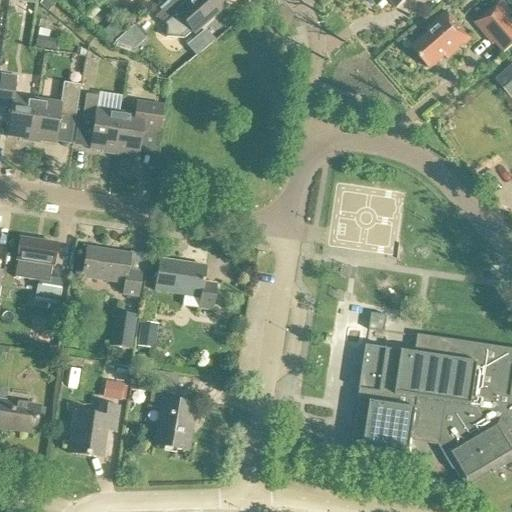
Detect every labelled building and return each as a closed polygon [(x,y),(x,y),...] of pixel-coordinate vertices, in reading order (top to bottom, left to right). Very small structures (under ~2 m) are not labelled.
[(217,0),(192,0),(186,6),(181,0),(175,0),(155,18),(163,28),(165,26),(164,39),(182,40),(190,33),(192,36),(224,8),(217,0)] [(398,11),(409,0),(370,0),(379,10),(389,1),(398,11)] [(511,16),(500,3),(474,25),(493,47),(495,45),(503,55),(511,47),(511,22),(508,18),(511,16)] [(81,21),(86,26),(98,13),(94,9),(81,21)] [(429,34),(411,50),(430,71),(444,59),(447,62),(470,42),(446,14),(426,31),(429,34)] [(100,36),(110,45),(122,33),(113,24),(100,36)] [(144,42),(133,29),(114,45),(132,53),(144,42)] [(511,65),(493,81),(509,99),(511,96),(511,65)] [(33,144),(39,103),(15,99),(17,79),(0,75),(0,110),(11,112),(6,139),(33,144)] [(39,103),(33,144),(54,147),(59,116),(75,119),(80,88),(64,85),(61,106),(39,103)] [(89,152),(116,155),(122,115),(95,111),(97,98),(84,96),(80,120),(93,122),(89,152)] [(137,159),(138,154),(142,130),(159,133),(163,108),(135,104),(133,116),(122,115),(116,155),(137,159)] [(58,245),(18,239),(16,262),(13,280),(38,283),(39,279),(53,281),(55,268),(58,245)] [(127,274),(130,258),(87,250),(82,278),(123,285),(122,298),(138,301),(142,276),(127,274)] [(216,287),(203,285),(205,269),(159,262),(155,294),(184,298),(182,308),(199,311),(212,313),(216,287)] [(39,279),(38,283),(35,304),(59,307),(63,282),(53,281),(39,279)] [(154,307),(142,305),(140,319),(152,321),(154,307)] [(129,352),(134,318),(116,315),(111,349),(129,352)] [(386,317),(371,315),(369,331),(384,334),(386,317)] [(153,350),(156,326),(137,323),(134,343),(137,344),(136,347),(153,350)] [(407,354),(407,355),(368,348),(351,456),(409,465),(413,444),(440,448),(444,455),(453,470),(455,469),(466,487),(495,470),(496,473),(511,463),(511,440),(511,441),(509,438),(511,436),(511,352),(418,337),(416,355),(407,354)] [(194,407),(174,404),(178,378),(155,374),(149,409),(161,411),(155,448),(186,453),(187,450),(188,450),(189,440),(188,440),(194,407)] [(106,383),(104,400),(121,402),(123,386),(106,383)] [(7,391),(0,390),(0,430),(35,436),(39,408),(6,403),(7,391)] [(115,434),(119,409),(101,406),(99,418),(74,414),(68,455),(99,460),(104,432),(115,434)]
